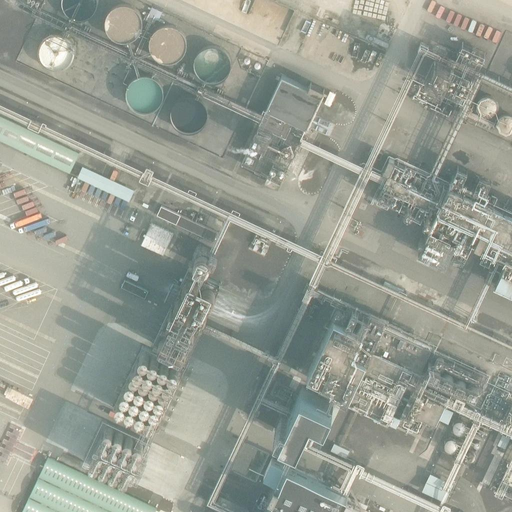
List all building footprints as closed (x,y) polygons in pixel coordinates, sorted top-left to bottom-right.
[(97,6),(97,2),(96,0),(61,0),(61,1),(61,4),(62,8),(63,11),(65,14),(67,16),(70,18),(73,20),(76,20),(80,21),(83,20),(86,19),(89,17),(92,15),(94,12),(96,9),(97,6)] [(141,23),(141,19),(140,15),(138,12),(136,10),(133,8),(130,6),(127,5),(123,5),(120,5),(117,6),(114,8),(111,10),(109,12),(107,15),(106,19),(105,23),(106,28),(107,30),(109,34),(112,36),(115,39),(118,40),(121,41),(124,41),(127,40),(130,39),(134,37),(137,35),(138,33),(140,30),(141,27),(141,23)] [(186,47),(186,43),(186,40),(184,37),(183,34),(181,31),(178,29),(175,27),(172,26),(168,26),(165,26),(162,27),(158,28),(156,30),(153,33),(152,36),(150,39),(150,42),(150,46),(151,49),(152,52),(154,55),(156,58),(159,60),(162,61),(166,62),(169,62),(172,61),(176,60),(179,58),(181,56),(183,53),(185,50),(186,47)] [(74,56),(74,52),(74,49),(73,46),(71,43),(69,40),(66,38),(63,36),(60,35),(57,34),(53,34),(50,35),(47,37),(44,39),(42,41),(40,44),(39,47),(38,51),(38,54),(39,57),(40,61),(42,64),(44,66),(47,68),(50,69),(53,70),(57,70),(60,70),(64,69),(67,67),(69,65),(71,62),(73,59),(74,56)] [(230,68),(230,64),(230,61),(229,58),(227,55),(225,52),(222,50),(219,48),(216,47),(213,47),(209,47),(206,48),(203,49),(200,51),(198,54),(196,57),(195,60),(194,63),(194,67),(195,70),(196,73),(198,76),(200,78),(203,80),(206,82),(210,83),(213,83),(217,82),(220,81),(223,79),(225,77),(227,74),(229,71),(230,68)] [(281,76),(240,162),(268,176),(281,182),(306,129),(322,96),(281,76)] [(162,98),(163,95),(162,91),(161,88),(159,85),(157,82),(155,80),(152,79),(148,77),(145,77),(142,77),(138,78),(135,80),(132,82),(130,84),(128,87),(127,90),(126,94),(127,97),(127,101),(129,104),(131,107),(133,109),(136,111),(139,112),(142,113),(146,113),(149,113),(152,111),(155,110),(158,107),(160,105),(161,101),(162,98)] [(496,110),(497,106),(496,103),(494,100),(491,97),(488,96),(484,96),(481,97),(478,100),(477,103),(476,106),(477,110),(478,113),(481,115),(484,116),(488,116),(491,115),(494,113),(496,110)] [(207,118),(207,115),(207,111),(206,108),(204,105),(202,102),(199,100),(196,98),(193,97),(189,97),(186,97),(183,98),(180,100),(177,102),(175,104),(173,107),(171,110),(171,114),(171,117),(172,120),(173,124),(175,126),(177,129),(180,131),(183,132),(187,133),(190,133),(194,132),(197,131),(200,129),(202,127),(204,124),(206,121),(207,118)] [(511,116),(508,115),(505,115),(501,116),(498,118),(497,121),(496,125),(496,128),(498,132),(501,134),(504,135),(508,135),(511,134),(511,133),(511,116)] [(479,239),(484,235),(504,260),(497,287),(511,290),(511,207),(486,201),(491,179),(478,176),(474,193),(469,190),(460,165),(445,189),(433,194),(422,187),(427,167),(388,157),(377,202),(423,213),(434,205),(444,235),(451,237),(445,228),(479,237),(479,239)] [(78,164),(74,174),(125,198),(129,188),(78,164)] [(162,205),(157,214),(213,240),(218,231),(162,205)] [(210,267),(210,264),(210,262),(209,260),(207,258),(205,257),(202,256),(200,257),(198,258),(196,260),(195,262),(194,264),(195,267),(196,269),(198,271),(200,272),(202,272),(205,272),(207,271),(209,269),(210,267)] [(125,280),(122,287),(145,298),(148,291),(125,280)] [(400,299),(404,289),(385,280),(380,290),(400,299)] [(198,292),(199,290),(198,287),(197,285),(195,283),(193,282),(191,282),(188,282),(186,283),(184,285),(183,287),(183,290),(183,292),(184,295),(186,296),(188,297),(191,298),(193,297),(195,296),(197,295),(198,292)] [(215,300),(216,298),(215,295),(214,293),(213,291),(210,290),(208,290),(205,290),(203,291),(201,293),(200,295),(200,298),(200,300),(201,302),(203,304),(205,305),(208,306),(210,305),(213,304),(214,302),(215,300)] [(190,309),(191,306),(190,304),(189,302),(187,300),(185,299),(183,298),(180,299),(178,300),(176,302),(175,304),(175,306),(175,309),(176,311),(178,313),(180,314),(183,314),(185,314),(187,313),(189,311),(190,309)] [(207,317),(208,315),(207,312),(206,310),(204,308),(202,307),(200,307),(197,307),(195,308),(193,310),(192,312),(192,315),(192,317),(193,319),(195,321),(197,322),(200,323),(202,322),(204,321),(206,319),(207,317)] [(410,386),(428,349),(367,320),(363,329),(334,315),(307,373),(350,393),(348,397),(418,431),(425,418),(435,423),(445,402),(410,386)] [(179,331),(179,329),(179,327),(178,325),(177,324),(175,323),(173,322),(171,323),(169,324),(168,325),(167,327),(167,329),(167,331),(168,332),(169,334),(171,335),(173,335),(175,335),(177,334),(178,332),(179,331)] [(194,337),(194,335),(194,333),(193,332),(192,330),(190,329),(188,329),(186,329),(185,330),(183,332),(182,333),(182,335),(182,337),(183,339),(185,340),(186,341),(188,342),(190,341),(192,340),(193,339),(194,337)] [(170,348),(171,346),(170,344),(170,342),(168,341),(166,340),(165,340),(163,340),(161,341),(160,342),(159,344),(158,346),(159,348),(160,350),(161,351),(163,352),(165,352),(166,352),(168,351),(170,350),(170,348)] [(186,355),(186,353),(186,351),(185,350),(184,348),(182,347),(180,347),(178,347),(177,348),(175,349),(174,351),(174,353),(174,355),(175,357),(177,358),(178,359),(180,359),(182,359),(184,358),(185,357),(186,355)] [(149,359),(149,358),(149,356),(148,355),(147,354),(146,353),(145,353),(143,353),(142,354),(141,355),(140,356),(140,358),(140,359),(141,360),(142,361),(143,362),(145,362),(146,362),(147,361),(148,360),(149,359)] [(159,364),(159,362),(159,361),(158,360),(157,359),(156,358),(155,358),(153,358),(152,359),(151,360),(150,361),(150,362),(150,364),(151,365),(152,366),(153,367),(155,367),(156,367),(157,366),(158,365),(159,364)] [(169,368),(169,367),(169,366),(168,364),(167,363),(166,363),(164,362),(163,363),(162,363),(161,364),(160,366),(160,367),(160,368),(161,370),(162,371),(163,371),(164,372),(166,371),(167,371),(168,370),(169,368)] [(144,369),(144,368),(144,366),(144,365),(143,364),(141,363),(140,363),(138,363),(137,364),(136,365),(136,366),(135,368),(136,369),(136,370),(137,371),(138,372),(140,372),(141,372),(143,371),(144,370),(144,369)] [(179,373),(179,372),(179,370),(178,369),(177,368),(176,368),(174,367),(173,368),(172,368),(171,369),(170,370),(170,372),(170,373),(171,375),(172,376),(173,376),(174,376),(176,376),(177,376),(178,375),(179,373)] [(154,374),(155,373),(154,371),(154,370),(153,369),(151,368),(150,368),(149,368),(147,369),(146,370),(146,371),(145,373),(146,374),(146,375),(147,376),(149,377),(150,377),(151,377),(153,376),(154,375),(154,374)] [(138,378),(139,377),(138,375),(138,374),(137,373),(136,373),(134,372),(133,373),(131,373),(130,374),(130,375),(130,377),(130,378),(130,380),(131,381),(133,381),(134,381),(136,381),(137,381),(138,380),(138,378)] [(164,379),(164,377),(164,376),(163,374),(162,373),(161,373),(160,373),(158,373),(157,373),(156,374),(155,376),(155,377),(155,379),(156,380),(157,381),(158,382),(160,382),(161,382),(162,381),(163,380),(164,379)] [(511,389),(511,377),(504,374),(500,384),(511,389)] [(149,383),(149,382),(149,380),(148,379),(147,378),(146,377),(144,377),(143,377),(142,378),(140,379),(140,380),(140,382),(140,383),(140,384),(142,386),(143,386),(144,386),(146,386),(147,386),(148,385),(149,383)] [(174,383),(174,382),(174,381),(173,379),(172,378),(171,378),(170,377),(168,378),(167,378),(166,379),(165,381),(165,382),(165,383),(166,385),(167,386),(168,386),(170,387),(171,386),(172,386),(173,385),(174,383)] [(134,388),(134,387),(134,386),(133,384),(132,383),(131,383),(129,382),(128,383),(127,383),(126,384),(125,386),(125,387),(125,388),(126,390),(127,391),(128,391),(129,392),(131,391),(132,391),(133,390),(134,388)] [(158,388),(159,386),(158,385),(158,384),(157,383),(155,382),(154,382),(153,382),(151,383),(150,384),(150,385),(149,386),(150,388),(150,389),(151,390),(153,391),(154,391),(155,391),(157,390),(158,389),(158,388)] [(326,417),(333,401),(302,386),(280,432),(298,440),(312,411),(326,417)] [(144,393),(144,392),(144,391),(143,389),(142,388),(141,388),(140,387),(138,388),(137,388),(136,389),(135,391),(135,392),(135,393),(136,395),(137,396),(138,396),(140,397),(141,396),(142,396),(143,395),(144,393)] [(168,393),(169,391),(168,390),(168,389),(167,388),(165,387),(164,387),(163,387),(161,388),(160,389),(160,390),(159,391),(160,393),(160,394),(161,395),(163,396),(164,396),(165,396),(167,395),(168,394),(168,393)] [(154,398),(154,397),(154,395),(153,394),(152,393),(151,392),(149,392),(148,392),(147,393),(146,394),(145,395),(145,397),(145,398),(146,399),(147,400),(148,401),(149,401),(151,401),(152,400),(153,399),(154,398)] [(129,399),(129,398),(129,396),(128,395),(127,394),(126,393),(124,393),(123,393),(122,394),(121,395),(120,396),(120,398),(120,399),(121,400),(122,401),(123,402),(124,402),(126,402),(127,401),(128,400),(129,399)] [(164,403),(164,401),(164,400),(163,399),(162,398),(161,397),(159,397),(158,397),(157,398),(156,399),(155,400),(155,401),(155,403),(156,404),(157,405),(158,406),(159,406),(161,406),(162,405),(163,404),(164,403)] [(139,404),(139,403),(139,401),(138,400),(137,399),(136,398),(135,398),(133,398),(132,399),(131,400),(130,401),(130,403),(130,404),(131,405),(132,406),(133,407),(134,407),(136,407),(137,406),(138,405),(139,404)] [(124,409),(125,407),(124,406),(124,404),(123,403),(121,403),(120,403),(119,403),(117,403),(116,404),(116,406),(115,407),(116,409),(116,410),(117,411),(119,411),(120,412),(121,411),(123,411),(124,410),(124,409)] [(149,409),(149,407),(149,406),(148,405),(147,404),(146,403),(144,403),(143,403),(142,404),(141,405),(140,406),(140,407),(140,409),(141,410),(142,411),(143,412),(144,412),(146,412),(147,411),(148,410),(149,409)] [(440,416),(449,420),(454,409),(445,406),(440,416)] [(134,414),(135,412),(134,411),(134,409),(133,408),(131,408),(130,408),(129,408),(127,408),(126,409),(126,411),(125,412),(126,413),(126,415),(127,416),(129,416),(130,417),(131,416),(133,416),(134,415),(134,414)] [(159,414),(159,412),(159,411),(158,410),(157,408),(156,408),(154,408),(153,408),(152,408),(151,409),(150,411),(150,412),(150,414),(151,415),(152,416),(153,417),(154,417),(156,417),(157,416),(158,415),(159,414)] [(144,418),(144,417),(144,415),(144,414),(143,413),(141,412),(140,412),(138,412),(137,413),(136,414),(136,415),(135,417),(136,418),(136,419),(137,420),(138,421),(140,421),(141,421),(143,420),(144,419),(144,418)] [(154,423),(154,422),(154,420),(154,419),(153,418),(151,417),(150,417),(148,417),(147,418),(146,419),(145,420),(145,422),(146,423),(146,424),(147,425),(148,426),(150,426),(151,426),(153,425),(154,424),(154,423)] [(465,432),(465,430),(465,428),(464,426),(463,425),(461,424),(459,423),(457,424),(455,425),(454,426),(453,428),(453,430),(453,432),(454,434),(455,435),(457,436),(459,436),(461,436),(463,435),(464,434),(465,432)] [(113,435),(113,433),(113,432),(112,431),(111,430),(110,429),(109,429),(107,429),(106,430),(105,431),(104,432),(104,433),(104,435),(105,436),(106,437),(107,438),(109,438),(110,438),(111,437),(112,436),(113,435)] [(0,462),(0,463),(9,438),(0,434),(0,462)] [(123,440),(123,438),(123,437),(122,436),(121,435),(120,434),(119,434),(117,434),(116,434),(115,436),(114,437),(114,438),(114,440),(115,441),(116,442),(117,443),(119,443),(120,443),(121,442),(122,441),(123,440)] [(133,444),(133,443),(133,441),(132,440),(131,439),(130,438),(129,438),(127,438),(126,439),(125,440),(124,441),(124,443),(124,444),(125,445),(126,446),(127,447),(129,447),(130,447),(131,446),(132,445),(133,444)] [(108,445),(109,443),(108,442),(108,441),(107,440),(105,439),(104,439),(103,439),(101,440),(100,441),(100,442),(99,443),(100,445),(100,446),(101,447),(103,448),(104,448),(105,448),(107,447),(108,446),(108,445)] [(457,449),(458,447),(457,445),(456,444),(455,442),(453,441),(451,441),(449,441),(447,442),(446,444),(445,445),(445,447),(445,449),(446,451),(447,453),(449,454),(451,454),(453,454),(455,453),(456,451),(457,449)] [(143,449),(143,448),(143,446),(142,445),(141,444),(140,443),(139,443),(137,443),(136,444),(135,445),(134,446),(134,448),(134,449),(135,450),(136,451),(137,452),(139,452),(140,452),(141,451),(142,450),(143,449)] [(118,450),(119,448),(118,447),(118,446),(117,445),(115,444),(114,444),(113,444),(111,445),(110,446),(110,447),(109,448),(110,450),(110,451),(111,452),(113,453),(114,453),(115,453),(117,452),(118,451),(118,450)] [(46,448),(16,511),(148,511),(155,498),(46,448)] [(128,454),(128,453),(128,452),(128,450),(127,449),(125,449),(124,448),(122,449),(121,449),(120,450),(120,452),(119,453),(120,454),(120,456),(121,457),(122,457),(124,458),(125,457),(127,457),(128,456),(128,454)] [(103,456),(104,454),(103,453),(103,451),(102,450),(100,450),(99,450),(98,450),(96,450),(95,451),(95,453),(94,454),(95,456),(95,457),(96,458),(98,459),(99,459),(100,459),(102,458),(103,457),(103,456)] [(138,459),(138,458),(138,456),(138,455),(137,454),(135,453),(134,453),(132,453),(131,454),(130,455),(130,456),(129,458),(129,459),(130,460),(131,462),(132,462),(134,462),(135,462),(137,462),(138,461),(138,459)] [(113,461),(114,459),(113,458),(113,456),(112,455),(110,455),(109,455),(108,455),(106,455),(105,456),(105,458),(104,459),(105,461),(105,462),(106,463),(108,463),(109,464),(110,463),(112,463),(113,462),(113,461)] [(349,491),(288,463),(287,465),(271,458),(262,476),(279,483),(265,511),(372,511),(345,499),(349,491)] [(99,465),(99,464),(99,462),(98,461),(97,460),(96,459),(95,459),(93,459),(92,460),(91,461),(90,462),(90,464),(90,465),(91,466),(92,467),(93,468),(94,468),(96,468),(97,467),(98,466),(99,465)] [(123,465),(123,464),(123,462),(123,461),(122,460),(120,459),(119,459),(117,459),(116,460),(115,461),(114,462),(114,464),(114,465),(115,466),(116,467),(117,468),(119,468),(120,468),(122,467),(123,466),(123,465)] [(109,470),(109,468),(109,467),(108,466),(107,465),(106,464),(105,464),(103,464),(102,465),(101,466),(100,467),(100,468),(100,470),(101,471),(102,472),(103,473),(105,473),(106,473),(107,472),(108,471),(109,470)] [(133,470),(133,469),(133,467),(133,466),(132,465),(130,464),(129,464),(127,464),(126,465),(125,466),(124,467),(124,469),(124,470),(125,471),(126,472),(127,473),(129,473),(130,473),(132,472),(133,471),(133,470)] [(119,474),(119,473),(119,472),(118,470),(117,469),(116,469),(114,468),(113,469),(112,469),(111,470),(110,472),(110,473),(110,474),(111,476),(112,477),(113,477),(114,478),(116,477),(117,477),(118,476),(119,474)] [(423,488),(440,496),(444,485),(438,482),(441,477),(431,472),(423,488)] [(129,479),(129,478),(129,477),(128,475),(127,474),(126,474),(124,473),(123,474),(122,474),(121,475),(120,477),(120,478),(120,479),(121,481),(122,482),(123,482),(124,483),(126,482),(127,482),(128,481),(129,479)] [(135,484),(161,493),(164,484),(138,476),(135,484)]
